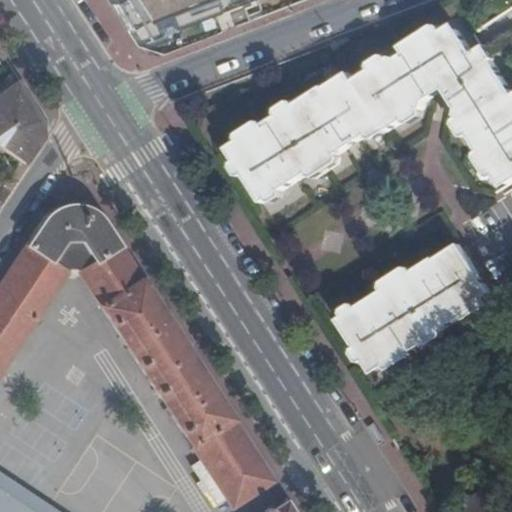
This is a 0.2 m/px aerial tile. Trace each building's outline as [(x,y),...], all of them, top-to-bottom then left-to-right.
[(106,0),(138,47),(163,55),(302,0),(106,0)] [(502,14),(511,6),(511,1),(511,0),(498,0),(494,3),(502,14)] [(322,93),(321,90),(309,98),(295,107),(261,130),(263,134),(253,141),(250,137),(231,149),(228,158),(260,207),(295,184),(305,177),(308,181),(313,182),(338,167),(339,162),(336,156),(342,152),(346,150),(339,139),(350,132),(356,143),(359,141),(377,129),(380,129),(384,134),(385,134),(412,116),(411,107),(419,101),(420,101),(419,99),(426,94),(421,85),(432,78),(438,86),(446,98),(467,131),(467,138),(499,187),(508,190),(511,186),(511,96),(505,87),(499,87),(477,55),(472,58),(455,34),(450,33),(429,46),(423,37),(399,53),(403,59),(394,64),(388,61),(352,85),(347,78),(322,93)] [(481,52),(477,55),(499,87),(505,87),(482,52),(481,52)] [(438,86),(432,78),(421,85),(426,94),(438,86)] [(0,99),(0,147),(22,162),(39,137),(40,121),(39,119),(18,88),(0,99)] [(350,132),(339,139),(346,150),(356,143),(350,132)] [(45,215),(0,283),(0,368),(67,267),(78,268),(200,460),(190,466),(199,480),(195,483),(202,494),(206,491),(215,504),(225,498),(231,507),(271,482),(192,360),(99,214),(84,206),(73,204),(60,206),(45,215)] [(385,298),(387,302),(375,310),(343,332),(373,378),(380,379),(394,369),(390,363),(400,356),(405,362),(448,333),(458,327),(494,302),(460,251),(437,266),(435,267),(441,277),(432,283),(426,273),(422,276),(413,282),(410,278),(396,287),(386,293),(385,298)] [(435,267),(426,273),(432,283),(441,277),(435,267)] [(56,511),(0,475),(0,511),(56,511)] [(494,511),(484,494),(467,505),(471,511),(469,511),(494,511)] [(291,511),(285,502),(269,511),(291,511)]
